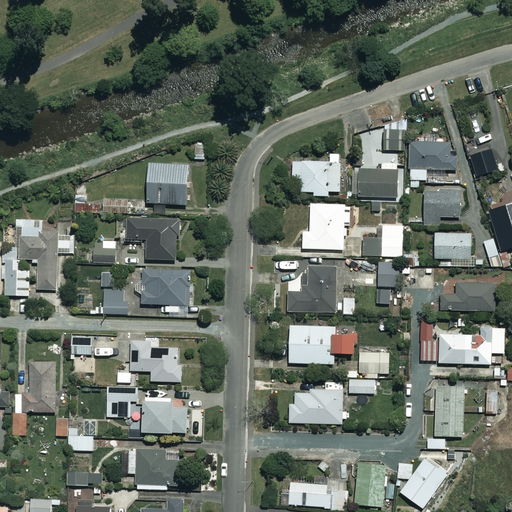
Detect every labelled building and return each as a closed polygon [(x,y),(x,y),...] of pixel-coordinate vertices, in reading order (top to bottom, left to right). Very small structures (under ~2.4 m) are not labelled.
[(404,153),(406,124),(386,123),(384,152),(404,153)] [(451,144),(410,145),(411,182),(427,182),(427,185),(444,185),(444,172),(458,172),(458,158),(451,158),(451,144)] [(206,145),(196,145),(196,162),(206,163),(206,145)] [(470,155),(477,175),(498,169),(492,149),(470,155)] [(330,195),(341,195),(342,156),(328,155),(328,163),(294,162),(293,180),(303,180),(303,194),(314,194),(314,201),(330,201),(330,195)] [(156,214),(168,215),(169,205),(190,206),(193,167),(148,165),(146,204),(157,204),(156,214)] [(398,167),(383,167),(383,172),(360,173),(360,194),(354,194),(354,201),(399,200),(398,167)] [(463,192),(425,195),(426,227),(441,226),(441,220),(463,219),(462,207),(464,207),(463,192)] [(87,200),(87,196),(75,196),(75,200),(70,200),(70,214),(101,214),(101,200),(87,200)] [(120,216),(120,199),(105,199),(105,216),(120,216)] [(351,207),(312,206),(311,234),(304,234),(304,251),(345,252),(346,227),(350,227),(351,207)] [(511,207),(490,214),(498,240),(485,244),(494,270),(511,264),(511,256),(510,251),(511,250),(511,207)] [(124,240),(124,245),(147,245),(146,261),(181,262),(183,221),(116,219),(115,239),(124,240)] [(43,221),(18,221),(17,249),(6,249),(6,298),(30,298),(30,269),(21,269),(21,261),(39,262),(39,292),(58,292),(59,255),(74,255),(75,237),(63,237),(63,234),(43,234),(43,221)] [(404,228),(383,227),(383,240),(364,239),(364,258),(404,258),(404,228)] [(472,236),(436,236),(436,261),(472,261),(472,236)] [(117,243),(96,242),(95,264),(116,265),(117,243)] [(379,289),(395,290),(400,290),(400,264),(380,264),(379,289)] [(337,270),(309,270),(309,295),(289,295),(289,314),(336,314),(337,270)] [(191,274),(144,271),(142,306),(189,309),(191,274)] [(125,300),(125,288),(116,288),(116,273),(101,273),(102,317),(130,316),(130,299),(125,300)] [(496,286),(456,286),(456,297),(442,297),(442,313),(496,313),(496,286)] [(395,290),(379,289),(379,306),(395,306),(395,290)] [(356,301),(345,300),(345,316),(355,316),(356,301)] [(433,342),(432,321),(421,322),(422,343),(433,342)] [(338,329),(292,328),(290,365),(335,367),(336,358),(356,358),(356,338),(337,338),(338,329)] [(483,338),(441,337),(441,365),(500,365),(500,330),(483,329),(483,338)] [(92,338),(73,337),(73,356),(92,356),(92,338)] [(151,344),(132,345),(132,373),(152,373),(152,384),(180,384),(180,369),(178,369),(178,350),(151,351),(151,344)] [(390,354),(360,355),(361,376),(390,375),(390,354)] [(57,364),(31,365),(31,396),(16,396),(16,414),(57,414),(57,364)] [(377,382),(351,382),(350,395),(377,395),(377,382)] [(138,390),(109,390),(108,418),(138,418),(138,390)] [(0,408),(10,409),(10,392),(0,391),(0,408)] [(469,438),(470,392),(436,391),(434,437),(426,437),(426,450),(450,451),(450,437),(469,438)] [(499,391),(487,391),(487,422),(500,422),(499,391)] [(311,392),(311,396),(296,395),(296,407),(291,407),(291,425),(343,426),(343,392),(311,392)] [(188,411),(175,410),(175,401),(145,400),(144,436),(187,438),(188,411)] [(28,438),(28,415),(15,416),(16,438),(28,438)] [(70,420),(58,420),(58,437),(70,437),(70,420)] [(94,438),(70,438),(70,452),(94,452),(94,438)] [(138,491),(167,490),(167,485),(181,485),(180,452),(121,453),(122,476),(137,476),(138,491)] [(448,477),(425,461),(401,494),(424,510),(448,477)] [(397,466),(360,462),(355,506),(392,510),(397,466)] [(412,466),(400,464),(398,479),(410,481),(412,466)] [(104,474),(69,474),(68,487),(103,488),(104,474)] [(291,491),(281,491),(280,506),(348,511),(350,487),(292,482),(291,491)] [(183,511),(184,499),(169,499),(169,511),(143,511),(142,511),(183,511)] [(51,511),(52,501),(31,500),(31,511),(51,511)]
